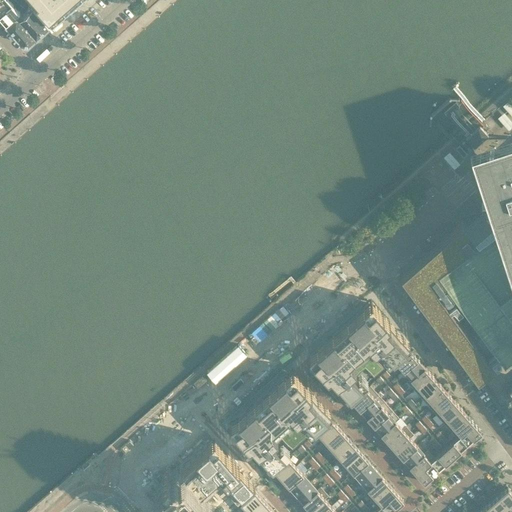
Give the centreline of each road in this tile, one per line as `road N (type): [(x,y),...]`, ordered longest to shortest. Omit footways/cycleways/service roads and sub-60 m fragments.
road 1 (unclassified): [(201,398),(336,281),(377,267),(470,190)]
road 2 (residential): [(509,446),(390,285)]
road 3 (unclassified): [(110,511),(135,454),(201,398)]
